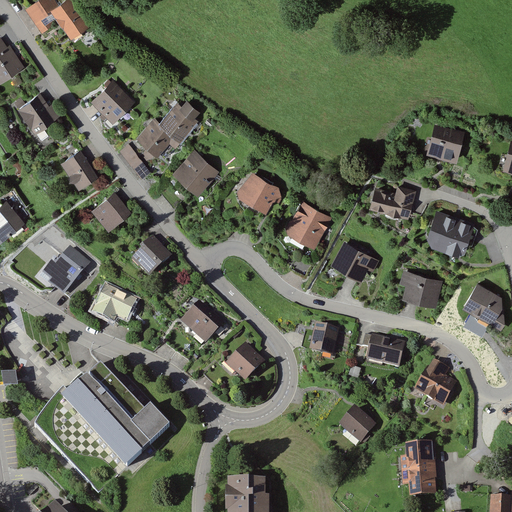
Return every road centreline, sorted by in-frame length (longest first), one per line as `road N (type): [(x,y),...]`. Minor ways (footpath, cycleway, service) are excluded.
road 1 (residential): [(202,263),(221,248),(240,249),(304,300),(440,334),(465,353),(481,390)]
road 2 (residential): [(202,263),(123,174),(0,6)]
road 3 (residential): [(0,282),(173,375),(224,421)]
road 4 (residential): [(224,421),(266,415),(283,399),(290,375),(280,345),(202,263)]
road 5 (track): [(310,0),(362,30),(453,40),(511,26)]
